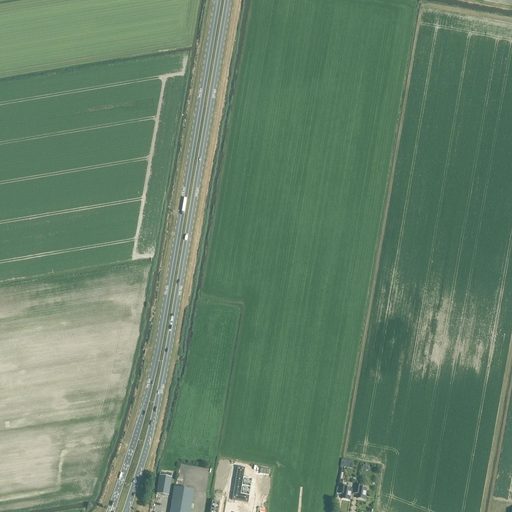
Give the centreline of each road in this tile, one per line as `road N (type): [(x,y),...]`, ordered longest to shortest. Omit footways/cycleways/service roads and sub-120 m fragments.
road 1 (primary): [(125,511),(159,394),(228,0)]
road 2 (primary): [(218,0),(157,350),(111,509)]
